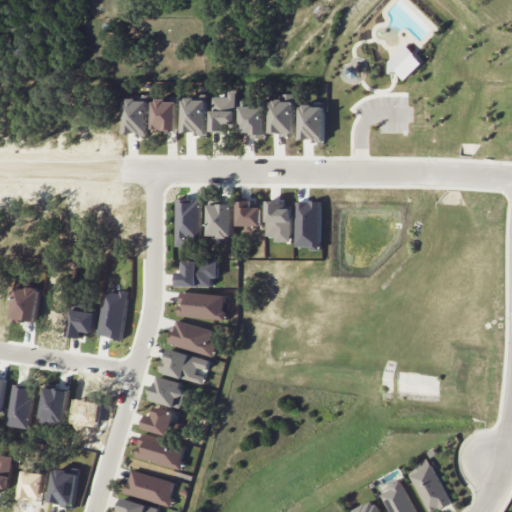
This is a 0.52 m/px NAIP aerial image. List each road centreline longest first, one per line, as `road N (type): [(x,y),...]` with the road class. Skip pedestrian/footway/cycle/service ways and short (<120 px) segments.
road 1 (residential): [(122,170),(511,176)]
road 2 (residential): [(93,511),(150,313),(156,171)]
road 3 (residential): [(0,349),(135,374)]
road 4 (residential): [(0,169),(122,170)]
